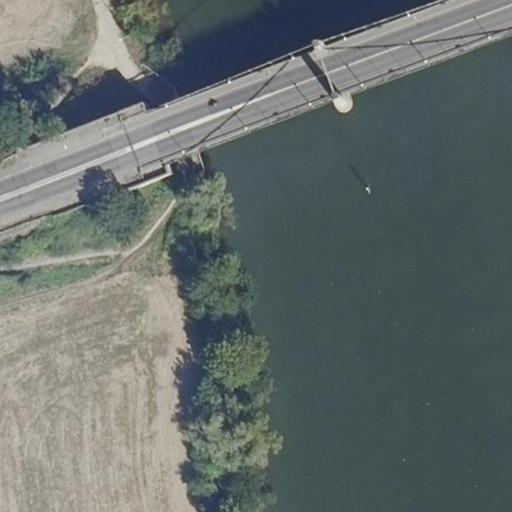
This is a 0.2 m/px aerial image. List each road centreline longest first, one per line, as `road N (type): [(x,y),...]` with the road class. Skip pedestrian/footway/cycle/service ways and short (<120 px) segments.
road 1 (secondary): [(511,11),(134,149)]
road 2 (track): [(121,43),(184,199),(139,252)]
road 3 (track): [(139,252),(0,305)]
road 4 (secondary): [(0,211),(134,149)]
road 5 (secondary): [(134,149),(0,190)]
